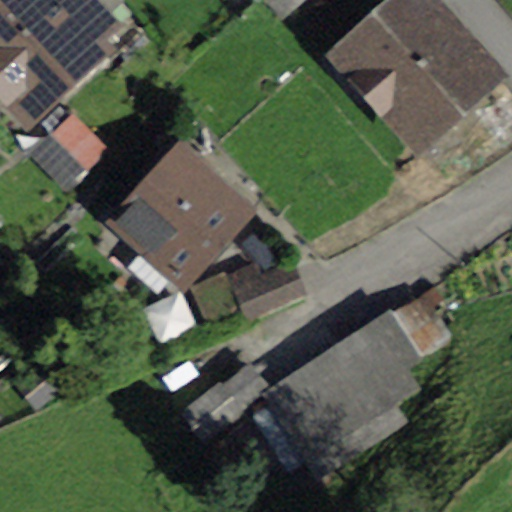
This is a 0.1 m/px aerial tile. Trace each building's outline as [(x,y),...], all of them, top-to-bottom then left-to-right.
[(16,0),(0,15),(0,76),(29,108),(92,49),(46,0),(16,0)] [(413,2),(343,67),(364,90),(375,80),(420,129),(479,76),(413,2)] [(80,111),(56,124),(80,171),(104,158),(80,111)] [(157,185),(123,223),(182,276),(239,212),(190,168),(166,194),(157,185)] [(235,290),(247,319),(302,295),(290,267),(235,290)] [(388,318),(292,382),(318,422),(415,359),(388,318)]
